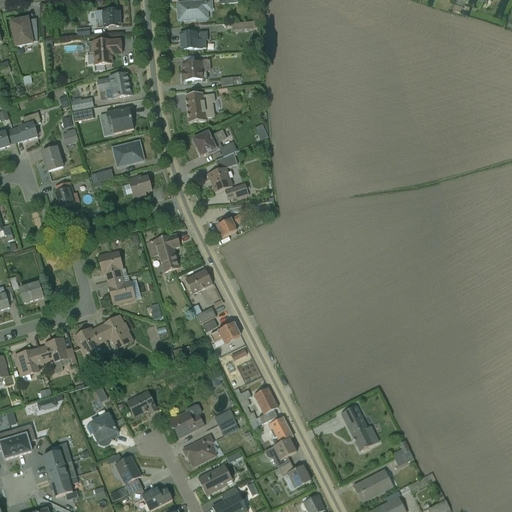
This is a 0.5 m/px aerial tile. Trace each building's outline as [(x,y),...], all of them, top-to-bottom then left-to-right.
[(212,12),(211,0),(175,3),(177,23),(207,21),(206,13),(212,12)] [(486,0),(485,6),(497,8),(499,0),(486,0)] [(101,28),(121,27),(119,9),(100,11),(101,28)] [(13,48),(32,45),(27,17),(8,21),(13,48)] [(180,49),(205,49),(205,33),(179,33),(180,49)] [(67,53),(86,52),(85,39),(67,40),(67,53)] [(121,67),(120,40),(91,41),(91,67),(121,67)] [(183,82),(202,81),(200,62),(181,64),(183,82)] [(15,65),(6,68),(9,77),(18,74),(15,65)] [(99,99),(129,94),(126,72),(95,78),(99,99)] [(29,80),(31,87),(40,85),(39,77),(29,80)] [(228,80),(228,90),(248,89),(247,79),(228,80)] [(228,90),(227,80),(210,82),(211,92),(228,90)] [(187,123),(206,121),(203,95),(184,96),(187,123)] [(73,98),(66,100),(69,110),(76,108),(73,98)] [(79,103),(80,113),(101,110),(100,100),(79,103)] [(134,122),(131,110),(105,115),(108,127),(111,127),(113,136),(133,132),(131,122),(134,122)] [(78,118),(70,119),(71,130),(79,129),(78,118)] [(16,145),(37,138),(32,123),(11,130),(16,145)] [(269,146),(277,142),(270,128),(262,132),(269,146)] [(0,149),(16,145),(11,130),(0,133),(0,149)] [(69,134),(73,147),(85,144),(82,130),(69,134)] [(200,157),(217,148),(208,130),(191,138),(200,157)] [(115,169),(142,161),(136,141),(109,149),(115,169)] [(46,173),(62,168),(56,147),(40,152),(46,173)] [(207,175),(213,192),(232,185),(226,168),(207,175)] [(109,190),(107,184),(118,181),(116,172),(98,177),(102,192),(109,190)] [(133,198),(151,192),(145,173),(127,178),(133,198)] [(58,209),(72,204),(67,188),(53,193),(58,209)] [(220,238),(248,224),(242,213),(215,227),(220,238)] [(153,240),(163,274),(184,267),(175,234),(153,240)] [(104,274),(106,283),(124,278),(119,259),(98,265),(101,275),(104,274)] [(191,295),(212,286),(205,270),(184,280),(191,295)] [(112,308),(136,302),(131,284),(126,285),(124,278),(106,283),(109,293),(109,294),(112,308)] [(22,304),(42,298),(36,281),(17,288),(22,304)] [(0,310),(8,307),(2,288),(0,288),(0,310)] [(158,308),(160,322),(168,321),(166,307),(158,308)] [(202,318),(209,315),(206,308),(199,311),(202,318)] [(116,350),(133,342),(119,315),(102,324),(104,327),(97,330),(102,340),(109,336),(116,350)] [(217,347),(240,335),(233,322),(210,334),(217,347)] [(171,326),(163,328),(165,335),(172,333),(171,326)] [(102,340),(97,330),(92,333),(89,328),(73,336),(83,356),(97,348),(95,344),(102,340)] [(48,353),(40,355),(43,364),(50,362),(50,364),(67,360),(61,339),(45,343),(48,353)] [(192,357),(199,356),(197,348),(190,350),(192,357)] [(13,356),(19,377),(37,372),(36,366),(43,364),(40,355),(32,358),(30,351),(13,356)] [(179,352),(171,353),(172,362),(180,362),(179,352)] [(0,379),(9,377),(3,356),(0,356),(0,379)] [(262,416),(277,408),(267,388),(251,396),(262,416)] [(44,393),(44,400),(58,398),(57,391),(44,393)] [(149,416),(157,412),(147,392),(125,403),(133,420),(147,413),(149,416)] [(339,415),(357,451),(378,441),(360,405),(339,415)] [(115,442),(117,434),(108,413),(85,424),(96,445),(98,446),(100,447),(103,448),(106,447),(108,445),(109,443),(110,441),(115,442)] [(178,440),(203,428),(199,420),(193,423),(188,413),(169,422),(178,440)] [(239,414),(223,419),(230,439),(246,433),(239,414)] [(280,444),(289,439),(293,437),(283,417),(270,424),(280,444)] [(226,427),(215,431),(218,438),(228,435),(226,427)] [(17,456),(30,452),(24,434),(11,438),(17,456)] [(214,444),(210,436),(181,450),(191,470),(216,458),(210,446),(214,444)] [(17,456),(11,438),(0,441),(0,447),(4,460),(17,456)] [(273,465),(296,454),(289,439),(280,444),(266,450),(273,465)] [(45,472),(63,466),(57,450),(39,455),(45,472)] [(407,471),(421,464),(414,450),(400,456),(407,471)] [(233,460),(236,466),(249,460),(246,454),(233,460)] [(123,485),(142,477),(131,456),(113,465),(123,485)] [(45,472),(49,485),(67,479),(63,466),(45,472)] [(291,491),(310,482),(302,466),(284,475),(291,491)] [(206,496),(233,483),(225,467),(198,480),(206,496)] [(361,504),(393,489),(384,471),(352,487),(361,504)] [(54,499),(72,493),(67,479),(49,485),(54,499)] [(245,487),(248,495),(259,491),(255,482),(245,487)] [(147,511),(149,511),(172,501),(164,486),(140,498),(147,511)] [(102,498),(111,496),(109,488),(100,490),(102,498)] [(213,511),(246,511),(237,493),(210,507),(213,511)] [(306,511),(323,511),(326,511),(318,495),(302,503),(306,511)] [(365,511),(405,511),(397,496),(366,511),(365,511)]
